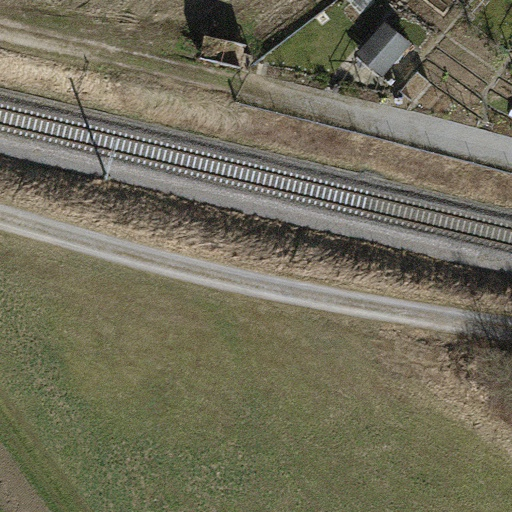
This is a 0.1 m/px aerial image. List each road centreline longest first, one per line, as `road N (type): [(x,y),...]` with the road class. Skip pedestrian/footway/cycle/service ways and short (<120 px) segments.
road 1 (track): [(511,161),(0,24)]
road 2 (track): [(0,221),(204,283),(511,339)]
road 3 (track): [(0,404),(71,511)]
